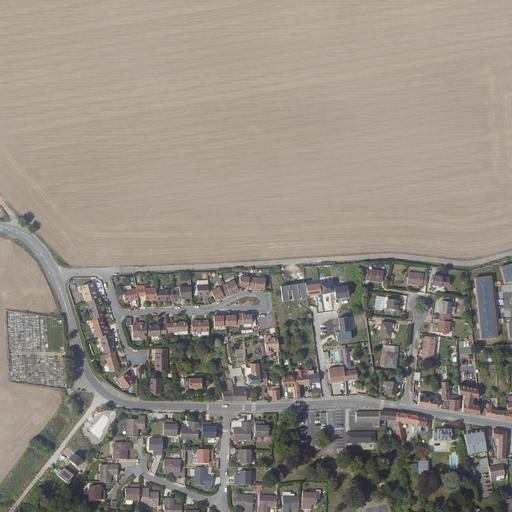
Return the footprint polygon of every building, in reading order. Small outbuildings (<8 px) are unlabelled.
[(511,264),(501,267),(505,282),(511,280),(511,264)] [(383,281),(384,271),(368,269),(367,279),(383,281)] [(427,285),(428,275),(409,273),(408,283),(427,285)] [(266,278),(242,275),(241,284),(246,284),(250,285),(250,286),(253,286),(253,288),(256,288),(256,287),(260,287),(265,288),(266,278)] [(434,275),(433,284),(449,286),(450,277),(434,275)] [(492,284),(491,276),(475,278),(481,338),(497,336),(497,329),(498,329),(498,325),(496,325),(494,309),(496,308),(496,305),(494,305),(492,287),(494,286),(494,284),(492,284)] [(237,279),(213,289),(215,293),(217,298),(222,296),(226,294),(226,296),(233,293),(232,292),(235,290),(241,288),(237,279)] [(100,297),(95,282),(84,285),(88,301),(89,301),(91,300),(100,297)] [(207,295),(211,295),(211,290),(211,283),(200,284),(200,293),(200,294),(205,294),(207,294),(207,295)] [(189,297),(193,297),(193,286),(182,286),(182,289),(176,290),(176,298),(183,297),(183,296),(189,295),(189,297)] [(159,299),(158,289),(158,287),(147,287),(138,288),(140,295),(147,295),(148,299),(159,299)] [(140,295),(138,288),(134,288),(126,290),(125,290),(127,300),(136,299),(136,298),(140,297),(140,295)] [(176,298),(176,290),(176,288),(158,289),(159,299),(159,300),(163,300),(163,298),(176,298)] [(377,295),(374,309),(384,310),(386,297),(377,295)] [(107,315),(103,302),(104,302),(102,297),(100,297),(91,300),(92,305),(96,318),(104,315),(107,315)] [(399,309),(400,299),(388,298),(387,308),(399,309)] [(452,318),(454,302),(443,300),(441,316),(449,317),(452,318)] [(229,313),(225,313),(225,314),(222,314),(216,314),(216,324),(241,324),(241,323),(254,322),(254,313),(248,314),(245,314),(245,312),(238,312),(238,314),(234,314),(229,314),(229,313)] [(107,326),(104,315),(96,318),(92,319),(93,322),(96,321),(100,336),(103,335),(111,333),(110,329),(108,329),(107,326)] [(450,333),(451,322),(448,321),(449,317),(441,316),(439,332),(450,333)] [(204,334),(211,333),(210,319),(198,319),(198,318),(194,319),(194,330),(196,330),(203,330),(204,334)] [(169,324),(169,330),(190,329),(190,320),(176,321),(176,322),(168,322),(169,324)] [(143,337),(149,337),(149,321),(142,321),(142,323),(135,323),(135,335),(143,335),(143,337)] [(392,322),(382,321),(381,335),(392,336),(393,329),(392,329),(392,322)] [(169,330),(169,324),(162,324),(162,323),(151,323),(151,334),(162,334),(162,332),(169,332),(169,330)] [(116,342),(114,336),(115,336),(114,332),(111,333),(103,335),(108,352),(117,350),(116,346),(117,346),(116,342)] [(276,347),(280,347),(279,337),(272,338),(272,335),(266,336),(268,348),(276,347)] [(431,340),(425,339),(423,354),(434,356),(436,341),(434,341),(431,340)] [(229,343),(226,343),(228,354),(239,352),(238,345),(230,346),(229,343)] [(384,351),(387,352),(386,363),(386,364),(396,366),(398,353),(395,353),(395,349),(388,348),(389,345),(385,344),(384,351)] [(157,352),(158,368),(169,368),(169,352),(169,347),(158,347),(158,352),(157,352)] [(118,353),(117,350),(108,352),(102,354),(102,355),(103,358),(108,357),(113,370),(122,368),(118,353)] [(268,379),(267,375),(267,372),(262,373),(261,369),(259,369),(258,365),(251,366),(252,374),(248,374),(249,382),(251,382),(263,381),(263,380),(268,379)] [(346,380),(345,378),(345,369),(345,366),(329,368),(331,382),(346,380)] [(321,380),(319,368),(319,367),(316,368),(317,372),(309,373),(311,381),(320,380),(320,381),(321,381),(321,380)] [(232,378),(230,368),(229,369),(229,371),(229,372),(229,379),(226,379),(227,389),(224,389),(224,399),(234,399),(233,388),(232,378)] [(309,373),(308,368),(307,368),(307,373),(304,373),(303,368),(299,369),(300,374),(301,383),(311,381),(309,373)] [(357,377),(356,368),(345,369),(345,378),(357,377)] [(129,370),(121,376),(128,385),(136,379),(129,370)] [(294,375),(293,373),(283,374),(284,385),(294,384),(295,383),(294,375)] [(164,376),(153,376),(154,386),(152,386),(152,390),(164,391),(164,376)] [(202,386),(202,377),(186,377),(186,387),(202,386)] [(246,399),(246,389),(236,389),(234,377),(232,378),(233,388),(234,399),(246,399)] [(449,383),(448,379),(441,379),(442,384),(442,399),(450,399),(449,388),(449,383)] [(398,381),(388,380),(386,392),(396,393),(398,381)] [(281,398),(280,385),(275,386),(275,389),(272,390),(274,399),(281,398)] [(480,414),(479,402),(472,401),(471,392),(478,392),(477,388),(467,388),(469,400),(461,399),(460,410),(480,414)] [(437,407),(438,396),(438,393),(430,392),(426,391),(425,392),(419,391),(418,403),(437,407)] [(459,410),(459,399),(450,399),(450,409),(459,410)] [(381,418),(381,410),(358,409),(358,420),(373,420),(373,426),(380,426),(381,418)] [(503,419),(503,411),(492,409),(490,416),(503,419)] [(396,420),(397,412),(392,411),(381,410),(381,418),(395,420),(396,420)] [(418,429),(418,415),(405,413),(401,412),(397,412),(396,420),(395,420),(396,426),(403,426),(402,421),(415,424),(414,429),(416,429),(416,430),(418,430),(418,429)] [(430,427),(430,419),(424,418),(424,416),(418,415),(418,429),(420,429),(420,428),(421,425),(430,427)] [(129,417),(128,435),(139,435),(139,426),(146,427),(146,417),(129,417)] [(172,418),(165,418),(165,434),(178,434),(178,433),(182,433),(182,428),(178,428),(178,422),(174,422),(172,422),(172,418)] [(255,428),(255,435),(268,435),(269,424),(264,424),(262,424),(262,420),(255,420),(255,428)] [(182,428),(182,433),(182,438),(199,438),(199,430),(203,430),(203,424),(200,424),(200,421),(191,421),(191,427),(182,427),(182,428)] [(210,421),(203,421),(203,424),(203,430),(203,437),(216,437),(216,433),(221,433),(221,428),(217,428),(217,425),(213,425),(210,425),(210,421)] [(252,428),(252,421),(242,421),(242,427),(234,427),(234,429),(230,429),(230,434),(234,434),(234,438),(251,438),(252,428)] [(456,440),(456,429),(452,429),(452,428),(439,428),(439,429),(435,428),(435,439),(439,439),(438,439),(452,440),(456,440)] [(506,458),(506,431),(494,429),(494,437),(499,438),(499,457),(506,458)] [(487,452),(484,431),(470,433),(473,454),(487,452)] [(375,432),(345,432),(345,443),(361,443),(361,446),(375,446),(375,432)] [(156,453),(163,453),(163,447),(164,438),(150,438),(150,449),(154,449),(156,449),(156,453)] [(115,457),(128,457),(128,448),(129,445),(132,445),(132,441),(115,441),(115,457)] [(213,455),(213,448),(203,448),(198,448),(197,461),(209,462),(209,458),(209,455),(213,455)] [(251,449),(236,448),(236,455),(240,455),(240,457),(239,462),(251,462),(251,449)] [(181,459),(165,458),(165,471),(174,471),(177,472),(177,476),(181,476),(181,459)] [(488,458),(481,459),(483,468),(490,466),(488,458)] [(428,472),(428,463),(419,462),(419,465),(420,472),(428,472)] [(101,480),(112,481),(112,472),(119,472),(119,463),(102,463),(101,480)] [(504,463),(492,465),(494,475),(505,473),(504,463)] [(207,467),(196,467),(196,468),(196,475),(196,485),(205,485),(205,489),(212,489),(212,485),(213,485),(213,476),(207,476),(207,467)] [(235,483),(250,483),(251,470),(239,470),(239,474),(239,477),(235,476),(235,483)] [(126,498),(140,498),(140,487),(136,487),(133,487),(133,483),(127,482),(126,498)] [(91,484),(90,498),(106,498),(106,491),(102,491),(102,489),(102,484),(91,484)] [(144,487),(143,504),(159,504),(159,490),(150,490),(148,490),(148,487),(144,487)] [(316,493),(303,492),(302,508),(309,508),(309,504),(312,504),(316,504),(316,499),(316,493)] [(253,494),(237,493),(237,507),(246,507),(248,507),(248,511),(252,511),(253,494)] [(277,506),(277,495),(259,494),(259,511),(268,511),(268,506),(277,506)] [(299,509),(300,495),(284,495),(283,511),(287,511),(287,508),(289,508),(299,509)] [(164,511),(182,511),(183,504),(174,503),(174,497),(165,496),(164,511)] [(511,511),(511,497),(501,501),(504,511),(511,511)]
